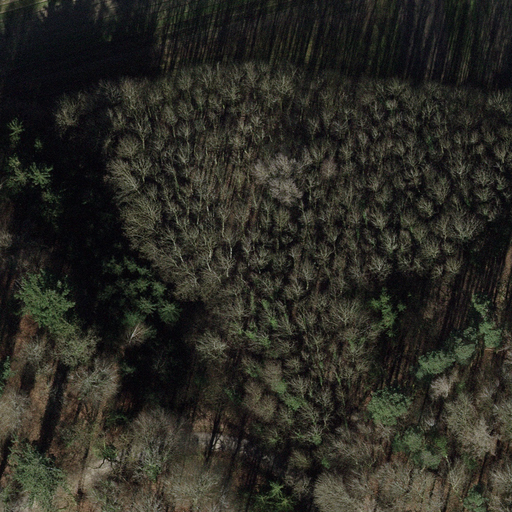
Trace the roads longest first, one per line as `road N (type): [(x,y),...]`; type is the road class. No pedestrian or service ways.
road 1 (track): [(324,511),(273,455),(227,437),(176,438),(26,511)]
road 2 (track): [(511,266),(368,420),(334,511)]
